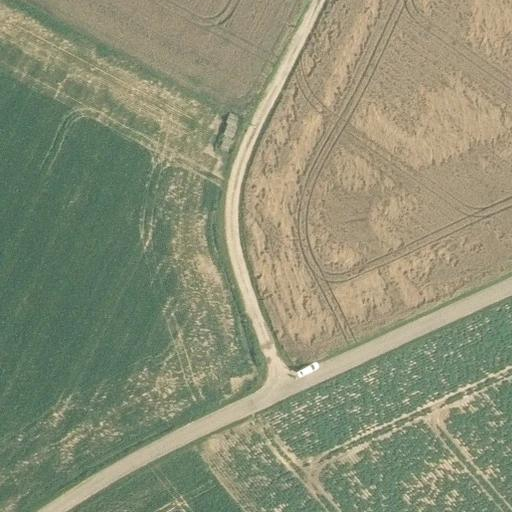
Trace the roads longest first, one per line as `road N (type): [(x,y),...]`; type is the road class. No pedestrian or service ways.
road 1 (unclassified): [(56,511),(240,413),(511,289)]
road 2 (track): [(317,0),(224,197),(222,235),(285,394)]
